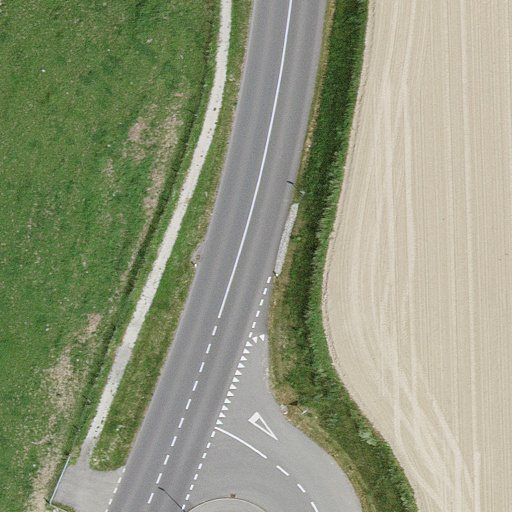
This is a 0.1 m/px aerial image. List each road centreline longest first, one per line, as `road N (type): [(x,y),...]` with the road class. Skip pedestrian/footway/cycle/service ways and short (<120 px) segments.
road 1 (secondary): [(186,407),(257,183),(290,0)]
road 2 (residential): [(186,407),(282,465),(313,511)]
